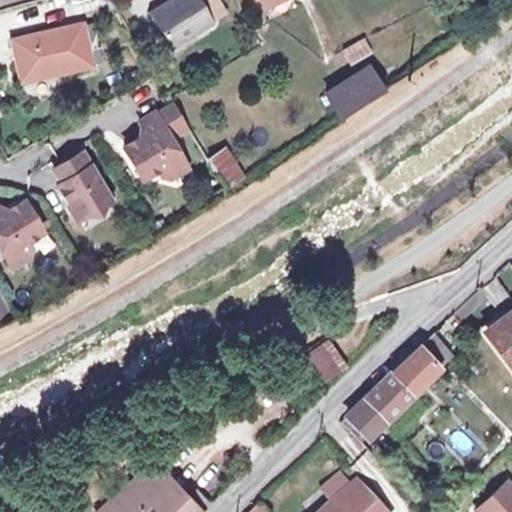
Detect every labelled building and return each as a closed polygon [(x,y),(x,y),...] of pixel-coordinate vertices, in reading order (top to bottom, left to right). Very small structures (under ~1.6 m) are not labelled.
[(163,0),(152,7),(172,43),(226,10),(220,0),(163,0)] [(470,0),(444,0),(459,29),(478,13),(470,0)] [(14,34),(23,76),(93,61),(86,19),(14,34)] [(377,76),(368,62),(326,88),(341,113),(392,80),(387,71),(377,76)] [(173,134),(190,124),(174,98),(157,108),(155,106),(141,116),(148,127),(125,143),(144,173),(159,165),(163,170),(173,172),(189,162),(173,134)] [(224,144),(209,154),(227,184),(242,175),(224,144)] [(61,177),(57,180),(76,215),(109,196),(81,147),(53,163),(61,177)] [(0,242),(10,260),(25,252),(30,240),(26,234),(41,226),(23,195),(0,208),(0,242)] [(0,323),(16,314),(0,287),(0,323)] [(511,308),(483,331),(511,369),(511,308)] [(428,329),(419,338),(441,361),(450,352),(428,329)] [(413,344),(434,367),(441,361),(419,338),(416,341),(413,344)] [(324,343),(301,359),(316,380),(339,365),(324,343)] [(413,344),(387,369),(408,392),(434,367),(413,344)] [(361,394),(374,408),(383,417),(399,401),(408,392),(387,369),(361,394)] [(426,395),(423,391),(414,399),(419,403),(426,395)] [(374,408),(361,394),(342,413),(355,427),(374,408)] [(374,408),(355,427),(363,436),(383,417),(374,408)] [(195,511),(204,503),(191,488),(182,496),(151,462),(149,460),(89,511),(195,511)] [(328,500),(314,511),(386,511),(354,475),(347,481),(337,470),(317,488),(328,500)] [(511,511),(511,488),(505,481),(474,510),(476,511),(511,511)] [(267,511),(254,498),(239,511),(267,511)]
